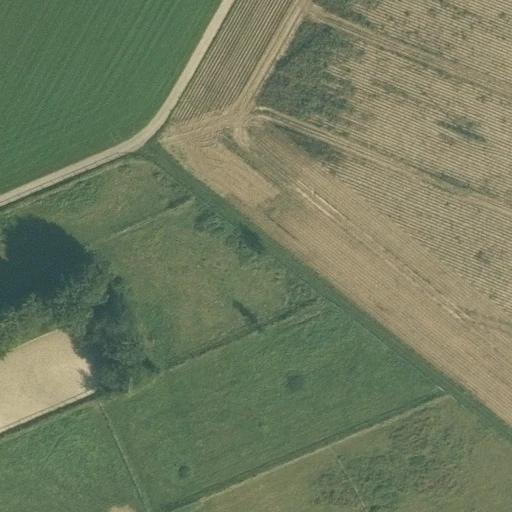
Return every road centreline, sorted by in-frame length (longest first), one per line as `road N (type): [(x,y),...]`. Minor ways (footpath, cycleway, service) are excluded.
road 1 (track): [(248,0),(172,130),(142,154)]
road 2 (unclassified): [(142,154),(0,216)]
